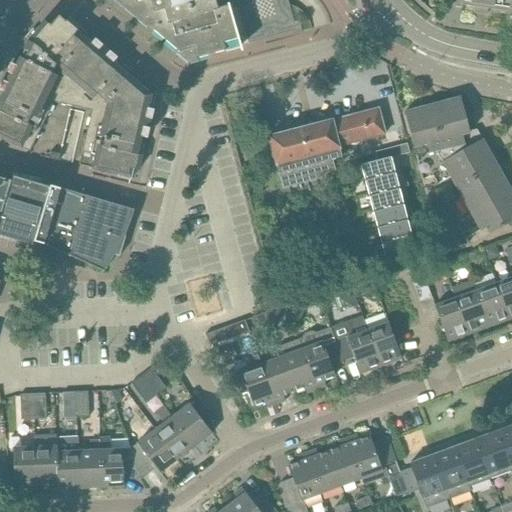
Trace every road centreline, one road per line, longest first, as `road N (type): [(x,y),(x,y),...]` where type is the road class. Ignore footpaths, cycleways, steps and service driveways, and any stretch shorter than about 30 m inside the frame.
road 1 (residential): [(243,449),(176,338),(155,275),(198,95),(219,77),(344,45),(392,9)]
road 2 (residential): [(243,449),(511,348)]
road 3 (residential): [(0,507),(169,503)]
road 4 (secondary): [(511,57),(458,48),(392,9)]
